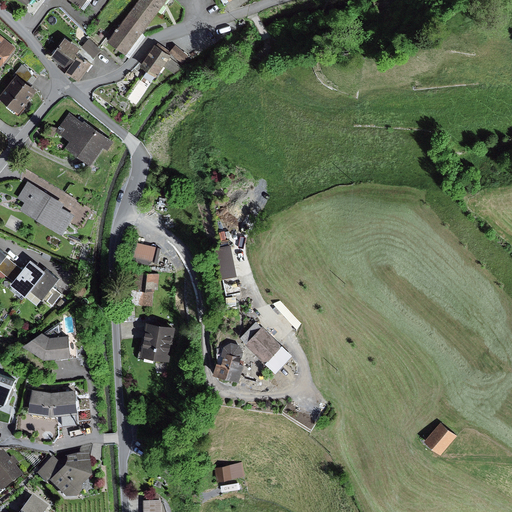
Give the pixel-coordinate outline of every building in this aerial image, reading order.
[(139,0),(110,38),(129,52),(167,0),(139,0)] [(0,67),(17,47),(0,33),(0,67)] [(83,46),(68,35),(54,54),(63,60),(60,64),(80,80),(93,62),(79,52),(83,46)] [(83,46),(96,56),(103,47),(90,37),(83,46)] [(173,54),(157,42),(143,63),(150,68),(144,76),(153,81),(158,74),(159,75),(173,54)] [(190,55),(177,44),(171,51),(184,62),(190,55)] [(16,73),(17,74),(1,94),(21,110),(39,88),(29,80),(33,74),(29,68),(23,64),(16,73)] [(85,121),(71,112),(57,131),(71,140),(68,145),(93,163),(105,146),(110,149),(116,140),(86,119),(85,121)] [(66,202),(29,180),(19,197),(26,201),(22,208),(65,233),(76,214),(64,206),(66,202)] [(160,247),(137,242),(134,256),(156,262),(160,247)] [(218,248),(223,279),(239,275),(233,243),(218,248)] [(0,265),(7,256),(10,253),(0,245),(0,265)] [(7,256),(0,265),(0,269),(15,280),(24,269),(7,256)] [(49,269),(34,257),(24,269),(15,280),(13,282),(29,295),(32,291),(49,269)] [(49,269),(32,291),(44,299),(51,290),(53,292),(48,300),(54,305),(63,293),(54,286),(62,277),(50,269),(49,269)] [(160,274),(144,271),(144,273),(138,272),(134,303),(154,304),(156,285),(159,285),(160,274)] [(282,345),(258,320),(242,336),(248,341),(248,342),(268,363),(268,362),(278,371),(295,354),(283,344),(282,345)] [(46,331),(44,330),(25,343),(47,358),(59,356),(59,359),(78,358),(77,340),(73,340),(72,333),(63,334),(61,321),(46,331)] [(177,328),(147,322),(141,357),(170,363),(177,328)] [(232,326),(223,324),(220,334),(226,336),(231,332),(232,326)] [(245,351),(240,344),(232,342),(225,346),(223,355),(225,356),(223,364),(218,363),(215,373),(241,380),(246,364),(242,363),(245,351)] [(18,378),(0,370),(0,403),(3,405),(9,402),(18,378)] [(54,390),(35,388),(31,411),(53,415),(58,414),(59,426),(79,424),(77,412),(81,412),(78,388),(54,390)] [(152,416),(143,415),(140,437),(150,438),(152,416)] [(441,421),(427,439),(444,452),(459,434),(441,421)] [(3,449),(0,451),(0,489),(1,491),(23,474),(15,464),(18,462),(12,455),(9,457),(3,449)] [(89,450),(67,455),(68,460),(66,463),(64,466),(50,480),(66,497),(76,496),(82,491),(82,485),(92,475),(89,450)] [(64,466),(53,456),(37,473),(46,482),(50,480),(64,466)] [(227,462),(229,475),(246,472),(244,459),(227,462)] [(44,511),(49,505),(33,494),(19,511),(44,511)] [(161,511),(162,500),(147,500),(146,511),(161,511)]
